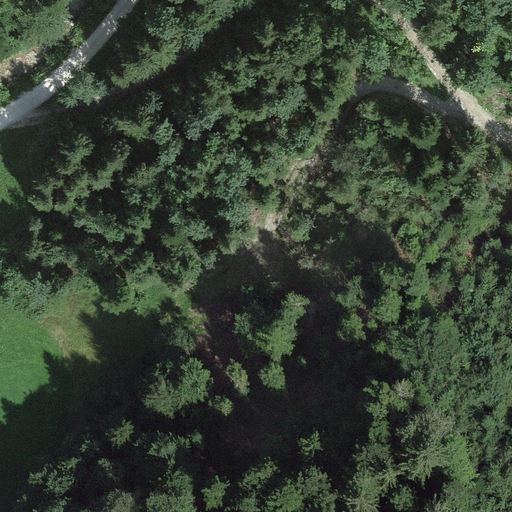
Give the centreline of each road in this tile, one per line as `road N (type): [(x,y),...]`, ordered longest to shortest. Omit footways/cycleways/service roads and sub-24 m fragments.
road 1 (track): [(0,124),(98,99),(175,61),(261,0)]
road 2 (track): [(381,0),(511,139)]
road 3 (track): [(0,123),(75,74),(137,0)]
